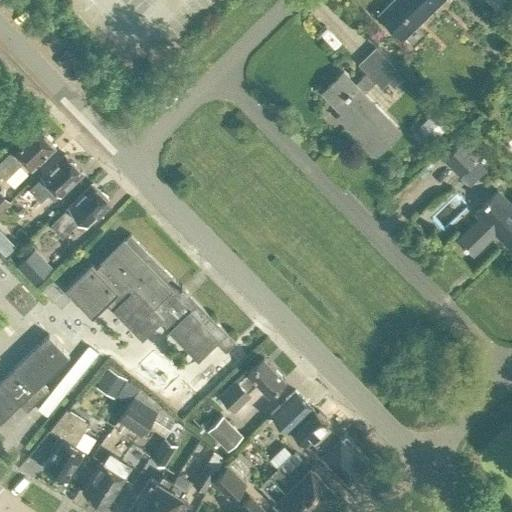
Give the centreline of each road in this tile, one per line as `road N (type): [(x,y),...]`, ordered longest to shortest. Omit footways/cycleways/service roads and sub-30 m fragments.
road 1 (residential): [(509,369),(219,74)]
road 2 (residential): [(418,455),(130,161)]
road 3 (residential): [(130,161),(0,36)]
road 4 (unclassified): [(418,455),(509,369)]
road 5 (residential): [(130,161),(219,74)]
